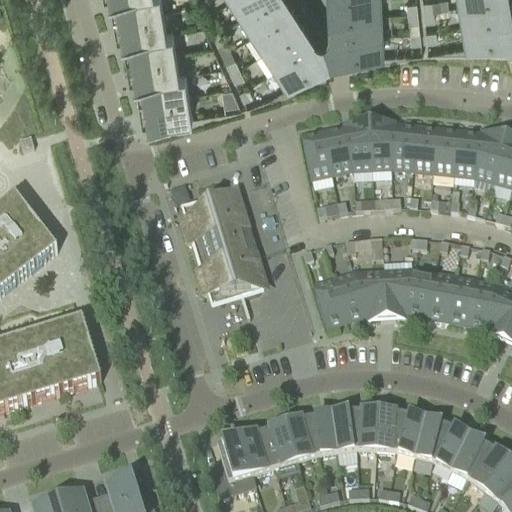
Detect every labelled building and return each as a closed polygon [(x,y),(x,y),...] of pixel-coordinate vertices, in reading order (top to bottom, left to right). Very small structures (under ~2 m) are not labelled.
[(160,0),(115,0),(109,1),(109,2),(115,1),(117,14),(114,14),(115,22),(163,14),(160,0)] [(200,9),(209,5),(206,0),(196,0),(200,9)] [(236,0),(233,2),(244,19),(273,0),(236,0)] [(291,12),(282,0),(273,0),(244,19),(255,36),(290,13),(291,14),(292,13),(292,11),(291,12)] [(339,19),(379,17),(378,0),(335,0),(336,18),(335,18),(335,20),(339,19)] [(503,0),(459,0),(461,8),(500,2),(504,2),(504,0),(503,0)] [(504,21),(500,2),(461,8),(464,28),(502,22),(502,23),(505,22),(505,20),(504,21)] [(423,14),(433,13),(432,3),(422,4),(423,14)] [(407,16),(417,15),(416,5),(406,6),(407,16)] [(302,29),(291,14),(290,13),(255,36),(266,53),(300,32),(304,30),(303,28),(302,29)] [(424,24),(434,23),(433,13),(423,14),(424,24)] [(116,30),(120,29),(122,43),(172,35),(172,34),(166,35),(163,14),(115,22),(116,30)] [(408,26),(418,25),(417,15),(407,16),(408,26)] [(342,39),(380,37),(379,17),(339,19),(339,38),(338,38),(338,40),(342,40),(342,39)] [(505,43),(502,23),(502,22),(464,28),(468,50),(484,47),(505,43)] [(213,38),(222,33),(218,24),(209,28),(213,38)] [(311,47),(300,32),(266,53),(277,71),(309,50),(310,50),(313,48),(312,47),(311,47)] [(217,47),(226,42),(222,33),(213,38),(217,47)] [(426,44),(436,43),(435,33),(425,34),(426,44)] [(172,35),(122,43),(128,42),(130,56),(127,56),(128,64),(176,56),(172,35)] [(410,46),(420,45),(419,35),(409,36),(410,46)] [(381,59),(381,58),(380,37),(342,39),(342,40),(343,60),(365,59),(365,60),(381,59)] [(321,67),(310,50),(309,50),(277,71),(289,89),(303,80),(302,79),(321,67)] [(129,71),(132,71),(134,84),(185,76),(179,77),(176,56),(128,64),(129,71)] [(230,75),(239,71),(235,62),(226,66),(230,75)] [(234,84),(244,80),(239,71),(230,75),(234,84)] [(185,76),(134,84),(135,85),(141,84),(143,97),(140,98),(141,105),(189,98),(185,76)] [(142,113),(145,113),(147,127),(192,120),(189,98),(141,105),(142,113)] [(391,174),(395,135),(395,128),(395,129),(388,129),(369,130),(369,137),(371,175),(391,174)] [(416,137),(396,135),(396,128),(395,128),(395,135),(391,174),(412,176),(416,137)] [(371,175),(369,137),(369,130),(349,131),(343,131),(342,131),(343,138),(351,176),(371,175)] [(342,131),(341,131),(342,138),(322,142),(330,180),(351,176),(343,138),(342,131)] [(480,137),(479,136),(477,144),(458,142),(453,180),(474,182),(478,144),(480,137)] [(433,178),(437,140),(416,137),(412,176),(433,178)] [(480,137),(478,144),(474,182),(494,188),(506,144),(487,139),(480,137)] [(453,180),(458,142),(437,140),(433,178),(453,180)] [(301,142),(300,142),(310,190),(311,190),(310,185),(330,180),(322,142),(302,147),(301,142)] [(511,146),(506,144),(494,188),(511,192),(511,146)] [(263,298),(240,224),(232,199),(181,215),(211,314),(240,305),(247,326),(249,325),(243,304),(263,298)] [(14,202),(0,213),(0,417),(96,388),(100,387),(82,326),(74,328),(0,350),(0,299),(56,256),(14,202)] [(416,215),(417,205),(409,204),(408,214),(416,215)] [(384,215),(392,215),(391,205),(383,206),(384,215)] [(392,215),(400,214),(399,205),(391,205),(392,215)] [(437,217),(438,207),(430,206),(429,216),(437,217)] [(355,217),(363,217),(362,207),(354,208),(355,217)] [(339,220),(347,218),(345,208),(337,210),(339,220)] [(458,219),(459,209),(451,208),(450,218),(458,219)] [(473,223),(476,214),(468,212),(466,221),(473,223)] [(318,224),(326,222),(324,213),(316,214),(318,224)] [(502,231),(504,221),(497,219),(494,229),(502,231)] [(509,233),(511,223),(504,221),(502,231),(509,233)] [(418,256),(418,246),(410,245),(410,255),(418,256)] [(426,256),(426,246),(418,246),(418,256),(426,256)] [(346,258),(354,257),(352,248),(344,249),(346,258)] [(446,259),(448,249),(440,248),(438,257),(446,259)] [(325,262),(333,260),(330,251),(322,253),(325,262)] [(467,262),(468,253),(461,251),(459,261),(467,262)] [(487,266),(489,257),(481,255),(479,265),(487,266)] [(305,269),(313,266),(310,257),(302,259),(305,269)] [(507,274),(510,265),(503,262),(499,271),(507,274)] [(406,316),(413,280),(383,282),(386,319),(386,326),(403,325),(406,325),(406,326),(407,326),(407,318),(406,318),(406,316)] [(427,322),(434,284),(413,280),(406,316),(406,318),(407,318),(427,322)] [(386,326),(386,319),(383,282),(354,284),(365,321),(366,328),(366,327),(370,327),(386,326)] [(366,328),(365,321),(354,284),(334,290),(345,327),(365,321),(365,328),(366,328)] [(447,326),(454,288),(434,284),(427,322),(447,326)] [(488,332),(484,340),(485,340),(488,341),(496,344),(499,338),(506,342),(511,328),(511,291),(502,287),(497,296),(495,295),(488,332)] [(467,330),(474,292),(454,288),(447,326),(467,330)] [(326,333),(345,327),(334,290),(314,296),(313,291),(311,292),(326,339),(327,338),(326,333)] [(488,332),(495,295),(474,292),(467,330),(487,333),(484,340),(488,332)] [(356,458),(354,423),(354,418),(353,418),(332,422),(331,420),(337,460),(356,458)] [(376,459),(378,418),(377,418),(377,419),(356,418),(354,418),(354,423),(356,458),(376,459)] [(378,420),(379,418),(378,418),(376,459),(395,460),(401,421),(400,421),(378,420)] [(317,463),(337,460),(331,420),(330,420),(330,422),(309,425),(308,425),(309,429),(317,463)] [(424,427),(403,421),(401,421),(395,460),(414,465),(425,426),(424,425),(424,427)] [(317,463),(309,429),(308,425),(286,432),(285,430),(285,431),(296,470),(317,463)] [(425,427),(425,426),(414,465),(433,470),(447,433),(445,433),(425,427)] [(274,476),(296,470),(285,431),(284,431),(284,432),(263,439),(264,443),(274,476)] [(468,443),(448,434),(447,433),(433,470),(451,479),(469,442),(468,442),(468,443)] [(274,476),(264,443),(263,439),(241,445),(240,444),(251,483),(252,483),(274,476)] [(469,444),(469,443),(469,442),(451,479),(468,487),(489,454),(488,453),(469,444)] [(252,483),(251,483),(240,444),(239,444),(239,446),(217,453),(221,468),(208,472),(218,507),(256,495),(252,483)] [(507,468),(491,455),(489,454),(468,487),(484,499),(509,467),(508,467),(507,468)] [(511,471),(508,469),(509,468),(509,467),(484,499),(499,511),(511,498),(511,471)] [(134,493),(131,485),(120,489),(114,491),(118,505),(98,511),(152,511),(148,497),(136,500),(134,493)] [(358,505),(368,505),(368,495),(358,496),(358,505)] [(348,506),(358,505),(358,496),(348,496),(348,506)] [(388,507),(389,498),(379,496),(378,505),(388,507)] [(329,510),(339,507),(336,498),(327,500),(329,510)] [(398,508),(399,499),(389,498),(388,507),(398,508)] [(511,511),(511,498),(499,511),(511,511)] [(318,511),(319,511),(329,510),(327,500),(317,503),(318,511)] [(409,511),(417,511),(420,506),(410,502),(407,511),(409,511)] [(76,511),(77,511),(76,511),(74,503),(62,507),(62,506),(57,508),(58,511),(76,511)]
